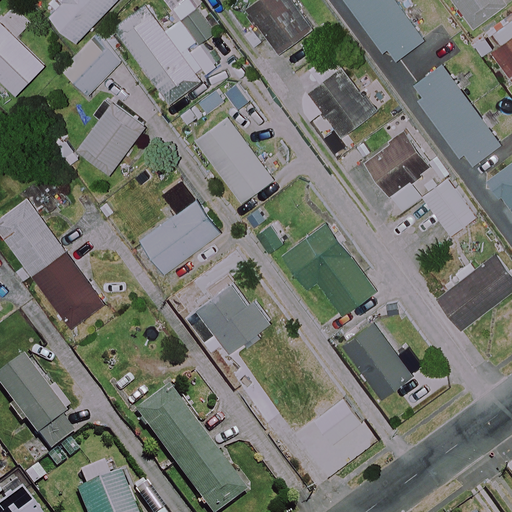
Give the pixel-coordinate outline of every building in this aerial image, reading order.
[(118,0),(53,0),(61,8),(53,16),(79,41),(118,0)] [(140,0),(110,24),(174,106),(205,82),(197,72),(204,66),(191,50),(186,54),(143,0),(140,0)] [(314,29),(293,0),(258,0),(248,7),(280,53),(314,29)] [(508,4),(505,0),(454,0),(474,28),(508,4)] [(217,31),(197,4),(177,20),(196,46),(217,31)] [(511,13),(474,41),(484,55),(490,50),(511,80),(511,13)] [(47,65),(0,19),(0,76),(18,94),(47,65)] [(337,38),(328,25),(302,44),(311,57),(337,38)] [(122,59),(96,36),(65,70),(91,94),(122,59)] [(325,119),(329,116),(343,136),(376,113),(334,53),(311,69),(321,84),(311,90),(307,93),(325,119)] [(231,107),(218,89),(206,98),(219,115),(231,107)] [(146,127),(116,103),(80,149),(111,173),(146,127)] [(275,177),(230,115),(198,138),(244,200),(275,177)] [(434,163),(405,128),(365,160),(405,209),(423,195),(412,181),(434,163)] [(477,216),(448,177),(424,195),(453,234),(477,216)] [(25,282),(35,275),(70,328),(104,305),(31,196),(0,217),(0,223),(27,264),(17,271),(25,282)] [(222,231),(198,198),(142,240),(166,272),(222,231)] [(376,290),(326,224),(284,255),(308,287),(318,280),(344,314),(376,290)] [(284,242),(273,225),(259,234),(270,251),(284,242)] [(456,271),(462,279),(438,298),(462,329),(511,290),(511,275),(489,246),(480,253),(487,261),(478,268),(471,259),(456,271)] [(416,373),(379,318),(342,343),(380,398),(416,373)] [(308,371),(301,376),(287,356),(283,358),(277,349),(246,371),(220,335),(203,348),(242,400),(257,389),(270,407),(258,416),(265,425),(277,416),(285,428),(300,417),(302,421),(317,411),(314,407),(327,398),(308,371)] [(66,414),(21,357),(0,374),(0,391),(36,438),(66,414)] [(219,511),(245,493),(168,390),(138,412),(212,511),(219,511)] [(363,421),(344,397),(316,419),(335,443),(363,421)] [(135,511),(120,473),(78,490),(86,511),(135,511)] [(0,511),(40,511),(22,486),(0,501),(0,511)]
